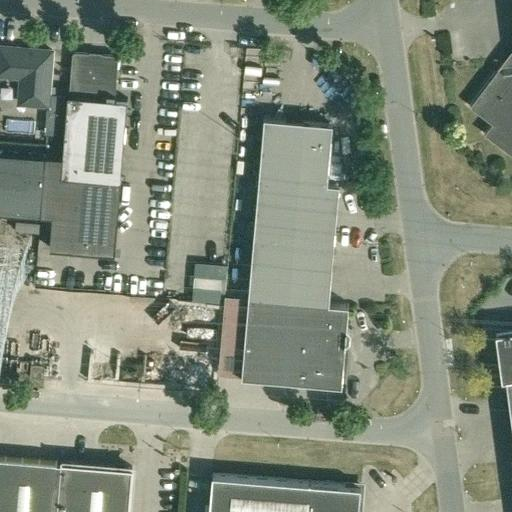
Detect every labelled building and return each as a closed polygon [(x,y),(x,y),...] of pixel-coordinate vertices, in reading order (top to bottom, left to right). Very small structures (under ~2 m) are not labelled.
[(0,73),(21,76),(19,102),(47,104),(49,90),(69,92),(70,84),(49,82),(52,50),(0,45),(0,73)] [(115,252),(121,180),(128,98),(115,97),(119,58),(116,55),(104,54),(101,57),(90,56),(87,53),(75,52),(72,54),(70,84),(69,92),(69,93),(68,93),(63,155),(46,154),(41,214),(53,215),(51,246),(115,252)] [(511,69),(495,72),(469,105),(492,122),(484,133),(511,153),(511,69)] [(264,115),(259,175),(328,181),(333,121),(264,115)] [(0,210),(41,214),(46,154),(0,149),(0,210)] [(254,235),(334,242),(339,182),(328,181),(259,175),(254,235)] [(329,301),(334,242),(254,235),(249,295),(299,299),(329,301)] [(226,264),(197,262),(194,299),(224,301),(226,264)] [(242,375),(293,379),(296,339),(299,299),(249,295),(242,375)] [(349,303),(329,301),(299,299),(296,339),(345,343),(350,340),(351,331),(347,326),(349,303)] [(511,331),(501,333),(511,417),(511,331)] [(342,383),(345,343),(296,339),(293,379),(342,383)] [(31,363),(30,377),(42,378),(43,364),(31,363)] [(0,511),(128,511),(133,466),(0,454),(0,511)] [(358,511),(361,485),(213,472),(209,511),(358,511)]
